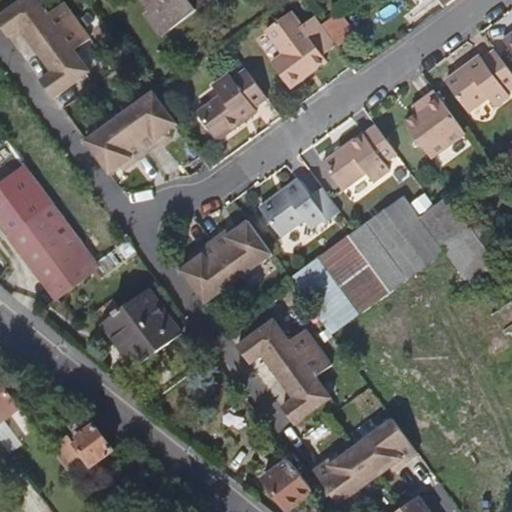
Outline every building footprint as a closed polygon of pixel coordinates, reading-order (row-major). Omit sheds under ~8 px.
[(37,53),(78,23),(64,4),(48,16),(36,0),(25,0),(0,18),(0,28),(8,40),(21,31),(24,29),(30,37),(27,39),(37,53)] [(196,12),(195,10),(208,0),(147,0),(153,8),(169,30),(196,12)] [(159,38),(169,30),(153,8),(144,15),(159,38)] [(289,91),(341,52),(321,25),(314,16),(302,25),(293,13),(266,32),(283,56),(271,65),(289,91)] [(41,83),(54,100),(90,74),(74,52),(90,41),(78,23),(37,53),(47,65),(50,63),(56,72),(53,74),(41,83)] [(24,29),(21,31),(27,39),(30,37),(24,29)] [(511,90),(511,73),(496,52),(485,61),(481,57),(447,82),(474,118),(494,103),(496,107),(511,96),(509,93),(511,90)] [(47,65),(53,74),(56,72),(50,63),(47,65)] [(255,110),(269,101),(247,70),(234,80),(230,74),(212,87),(220,97),(198,114),(219,142),(258,114),(255,110)] [(465,131),(435,91),(422,101),(428,108),(418,115),(406,124),(431,158),(465,131)] [(156,96),(154,93),(93,137),(118,170),(122,167),(132,160),(135,164),(161,145),(158,141),(167,133),(178,126),(156,96)] [(412,108),(418,115),(428,108),(422,101),(412,108)] [(384,159),(395,151),(375,125),(364,134),(362,132),(322,162),(332,176),(342,190),(366,171),(373,181),(390,168),(384,159)] [(0,153),(11,146),(0,131),(0,153)] [(171,138),(167,133),(158,141),(161,145),(171,138)] [(118,170),(93,137),(86,143),(110,176),(118,170)] [(97,264),(55,206),(11,146),(0,153),(0,227),(8,239),(28,267),(50,299),(97,264)] [(125,171),(135,164),(132,160),(122,167),(125,171)] [(308,194),(298,179),(259,206),(279,235),(303,217),(310,227),(324,218),(328,222),(341,212),(320,185),(308,194)] [(436,260),(445,253),(418,217),(400,192),(391,198),(436,260)] [(418,217),(445,253),(473,233),(470,229),(447,197),(436,205),(418,217)] [(373,212),(417,273),(436,260),(391,198),(373,212)] [(346,232),(390,293),(417,273),(373,212),(351,227),(346,232)] [(470,229),(473,233),(492,258),(501,250),(480,222),(470,229)] [(240,281),(274,256),(250,223),(238,231),(228,238),(225,234),(213,243),(240,281)] [(228,238),(238,231),(235,227),(225,234),(228,238)] [(342,234),(387,295),(390,293),(346,232),(342,234)] [(492,258),(473,233),(445,253),(468,285),(497,265),(492,258)] [(361,315),(387,295),(342,234),(316,254),(361,315)] [(213,300),(240,281),(213,243),(200,253),(203,257),(193,264),(189,267),(213,300)] [(106,276),(136,254),(128,244),(98,266),(106,276)] [(203,257),(200,253),(190,260),(193,264),(203,257)] [(106,276),(111,283),(142,262),(136,254),(106,276)] [(206,306),(213,300),(189,267),(181,272),(206,306)] [(127,305),(157,346),(176,332),(147,291),(127,305)] [(129,366),(157,346),(127,305),(100,325),(129,366)] [(280,380),(320,350),(307,332),(291,344),(275,322),(245,344),(259,362),(264,358),(267,356),(273,364),(270,366),(280,380)] [(252,367),(259,362),(245,344),(239,349),(252,367)] [(290,405),(303,423),(333,401),(317,380),(334,368),(320,350),(280,380),(290,393),(293,391),(299,399),(296,401),(290,405)] [(267,356),(264,358),(270,366),(273,364),(267,356)] [(0,426),(22,410),(0,379),(0,426)] [(59,390),(47,381),(33,390),(41,401),(59,390)] [(290,393),(296,401),(299,399),(293,391),(290,393)] [(296,428),(303,423),(290,405),(283,410),(296,428)] [(75,433),(52,449),(83,492),(92,485),(84,474),(113,453),(92,426),(88,429),(81,419),(70,427),(75,433)] [(407,462),(419,453),(394,419),(342,456),(339,452),(330,459),(355,494),(405,459),(407,462)] [(149,464),(136,453),(119,475),(132,486),(149,464)] [(355,494),(330,459),(314,470),(339,506),(355,494)] [(286,511),(288,511),(313,494),(291,464),(264,482),(286,511)] [(430,511),(420,497),(398,511),(430,511)] [(2,511),(10,511),(22,502),(20,499),(5,510),(2,511)]
